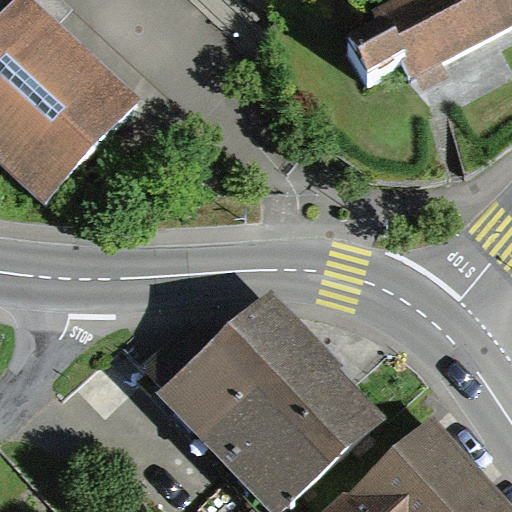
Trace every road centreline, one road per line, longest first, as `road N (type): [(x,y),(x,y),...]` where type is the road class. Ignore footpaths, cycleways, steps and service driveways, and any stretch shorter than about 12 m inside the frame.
road 1 (residential): [(105,0),(276,164),(293,209),(291,269)]
road 2 (tertiary): [(291,269),(68,278)]
road 3 (residential): [(0,417),(41,383),(63,341),(68,278)]
road 4 (tertiary): [(433,323),(402,296),(342,272),(291,269)]
road 5 (tertiary): [(511,425),(433,323)]
